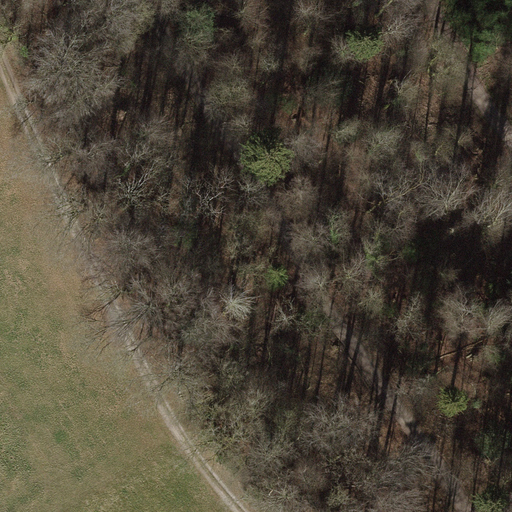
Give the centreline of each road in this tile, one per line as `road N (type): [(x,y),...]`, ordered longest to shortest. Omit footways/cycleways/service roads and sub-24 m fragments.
road 1 (track): [(144,0),(250,165),(378,390),(467,511)]
road 2 (track): [(0,49),(107,305),(170,425),(242,511)]
road 3 (track): [(429,0),(459,80),(511,147)]
